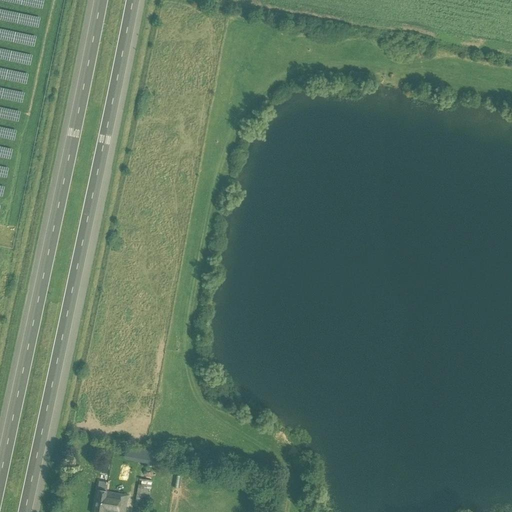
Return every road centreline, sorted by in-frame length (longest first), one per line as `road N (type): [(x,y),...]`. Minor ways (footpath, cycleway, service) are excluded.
road 1 (trunk): [(24,511),(132,0)]
road 2 (trunk): [(100,0),(0,474)]
